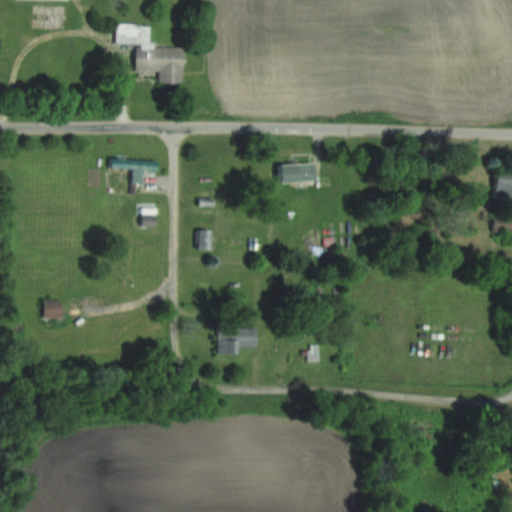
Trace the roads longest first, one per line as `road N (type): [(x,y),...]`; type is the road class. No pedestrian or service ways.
road 1 (residential): [(511,137),(0,131)]
road 2 (residential): [(511,396),(482,403),(216,389),(188,374)]
road 3 (residential): [(188,374),(175,343),(176,132)]
